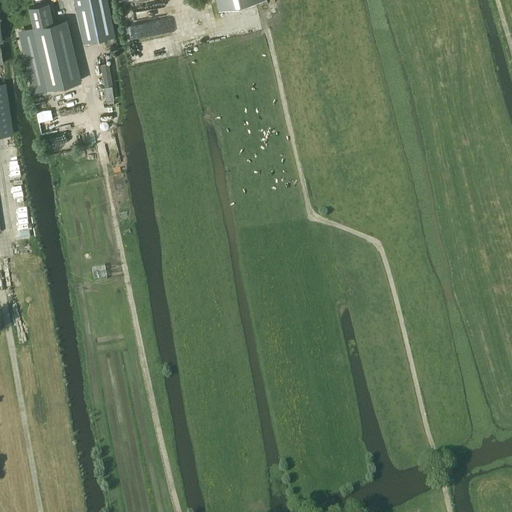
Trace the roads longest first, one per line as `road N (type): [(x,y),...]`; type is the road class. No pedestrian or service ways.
road 1 (track): [(450,511),(379,246),(309,215),(264,22)]
road 2 (track): [(178,511),(96,133)]
road 3 (track): [(40,511),(0,285)]
